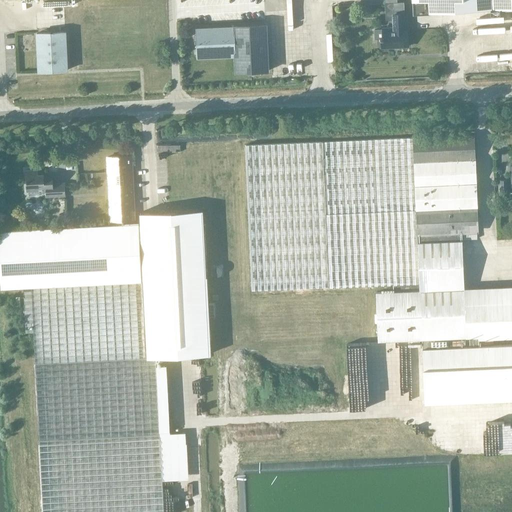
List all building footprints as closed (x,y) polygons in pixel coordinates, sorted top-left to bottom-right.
[(511,0),(414,0),(415,12),(430,11),(436,11),(490,8),(511,7),(511,0)] [(393,14),(394,17),(394,28),(383,28),(383,30),(375,30),(375,39),(378,39),(378,46),(382,46),(382,48),(408,46),(407,27),(406,27),(405,13),(393,14)] [(234,27),(196,29),(197,57),(235,56),(236,72),(268,71),(267,41),(263,41),(263,25),(234,26),(234,27)] [(67,70),(65,31),(37,33),(38,71),(67,70)] [(474,135),(413,137),(418,241),(463,239),(477,239),(477,230),(478,230),(477,207),(474,135)] [(245,145),(252,290),(330,286),(330,287),(394,284),(420,283),(418,241),(413,137),(245,145)] [(131,156),(107,157),(110,225),(134,224),(131,156)] [(508,180),(499,180),(500,195),(509,194),(508,186),(511,186),(511,165),(511,181),(508,181),(508,180)] [(27,171),(27,180),(26,180),(26,182),(29,182),(29,189),(28,189),(28,190),(43,189),(43,191),(47,191),(47,196),(65,195),(64,183),(52,184),(52,173),(42,173),(42,174),(37,175),(37,174),(37,171),(27,171)] [(141,223),(139,223),(142,281),(146,357),(156,357),(210,354),(203,209),(140,212),(141,223)] [(139,223),(134,224),(110,225),(0,230),(0,255),(2,288),(23,287),(136,281),(142,281),(139,223)] [(463,239),(418,241),(420,283),(394,284),(394,292),(377,292),(379,341),(423,339),(426,403),(511,399),(511,344),(480,346),(480,339),(467,339),(464,288),(463,239)] [(142,281),(136,281),(23,287),(26,332),(34,332),(42,511),(163,511),(156,357),(146,357),(142,281)]
